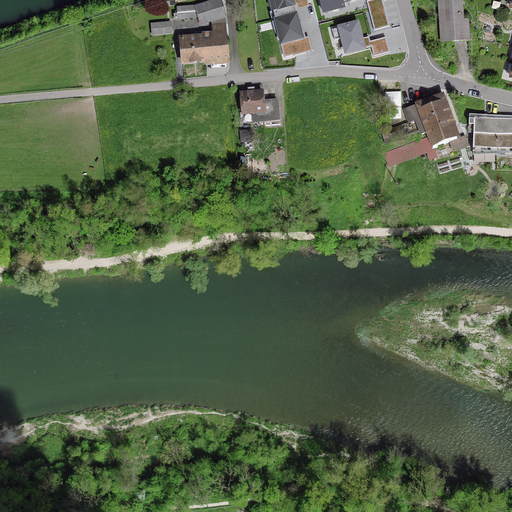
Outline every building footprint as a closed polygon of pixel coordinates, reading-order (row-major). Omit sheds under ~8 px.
[(218,0),(195,7),(176,9),(177,18),(197,16),(199,24),(224,17),(218,0)] [(462,26),(460,0),(456,0),(438,1),(440,42),(468,41),(467,25),(462,26)] [(212,38),(179,40),(182,63),(227,59),(224,24),(211,25),(212,38)] [(241,95),(240,95),(242,113),(251,112),(252,123),(278,120),(276,100),(261,102),(260,93),(259,90),(241,92),(241,95)] [(431,149),(438,146),(441,154),(452,149),(453,153),(462,150),(460,145),(461,144),(458,138),(456,139),(442,100),(421,108),(420,105),(404,110),(412,131),(418,129),(420,135),(426,133),(431,149)] [(511,150),(511,115),(473,114),(472,149),(511,150)] [(386,131),(389,138),(402,134),(400,126),(386,131)] [(241,141),(250,141),(249,131),(240,132),(241,141)]
